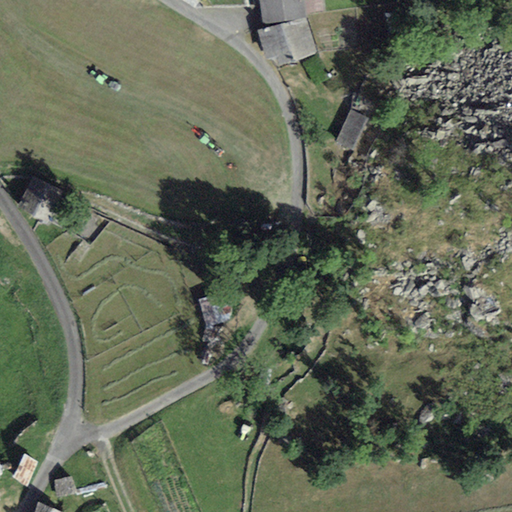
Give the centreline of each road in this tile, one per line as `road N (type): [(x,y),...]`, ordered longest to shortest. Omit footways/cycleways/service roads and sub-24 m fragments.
road 1 (track): [(160,0),(263,70),(290,127),(301,198),(287,294),(246,365),(108,430),(69,433)]
road 2 (unclassified): [(26,511),(69,433),(75,371),(59,304),(0,200)]
